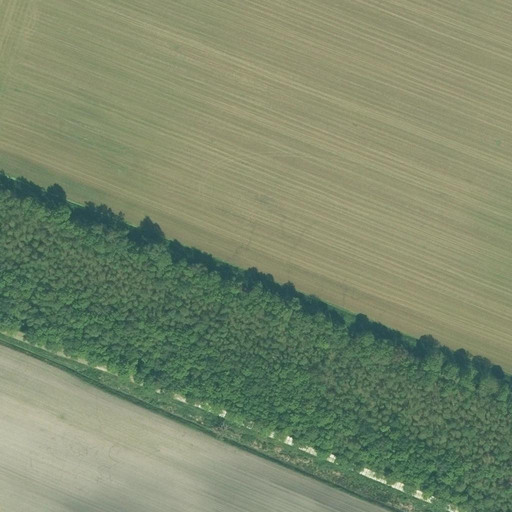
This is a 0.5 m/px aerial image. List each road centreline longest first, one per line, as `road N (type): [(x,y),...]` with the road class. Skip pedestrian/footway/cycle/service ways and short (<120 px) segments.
road 1 (track): [(511,390),(0,183)]
road 2 (track): [(0,328),(459,511)]
